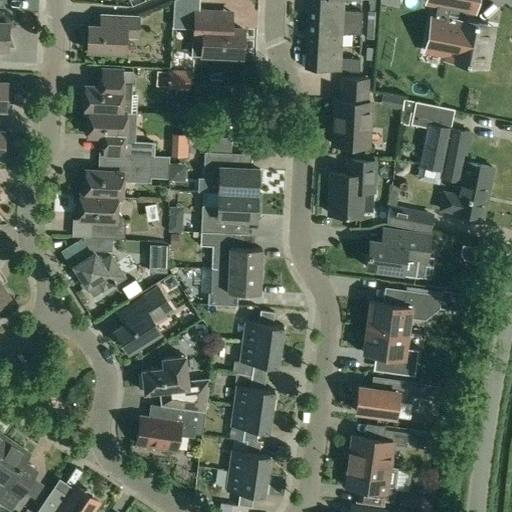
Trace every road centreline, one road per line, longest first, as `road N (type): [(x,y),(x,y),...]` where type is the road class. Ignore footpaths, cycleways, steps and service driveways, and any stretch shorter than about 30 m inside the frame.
road 1 (residential): [(302,511),(328,321),(298,245),(304,123),(274,62),(273,0)]
road 2 (residential): [(57,308),(27,242),(27,188),(48,152),(55,0)]
road 3 (residential): [(57,308),(104,369),(101,448),(116,469),(182,511)]
road 4 (residential): [(474,511),(511,308)]
